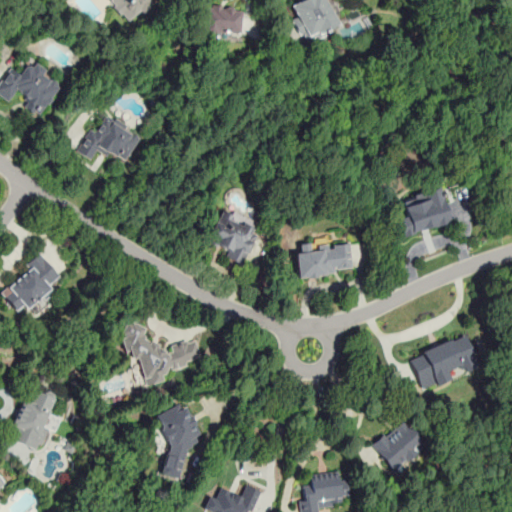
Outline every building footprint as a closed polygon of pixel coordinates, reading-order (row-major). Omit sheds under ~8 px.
[(114,0),(132,19),(154,0),(114,0)] [(298,0),(287,5),(304,41),(337,26),(325,0),(298,0)] [(240,34),(240,5),(202,5),(202,34),(240,34)] [(0,80),(0,96),(8,102),(15,93),(26,100),(22,106),(38,117),(61,84),(29,62),(20,75),(9,68),(0,80)] [(90,126),(75,150),(90,159),(98,147),(122,163),(140,135),(106,114),(96,130),(90,126)] [(399,235),(448,223),(439,186),(421,191),(424,203),(402,208),(404,216),(395,218),(399,235)] [(223,257),(242,265),(257,227),(217,211),(204,242),(226,251),(223,257)] [(295,277),(351,271),(348,239),(297,244),(298,252),(293,252),(295,277)] [(0,287),(0,293),(16,315),(60,282),(41,257),(0,287)] [(136,381),(200,364),(194,340),(158,349),(155,338),(144,341),(139,322),(122,326),(136,381)] [(407,356),(421,390),(454,377),(453,374),(477,365),(464,333),(407,356)] [(9,441),(37,450),(53,396),(25,388),(9,441)] [(177,478),(185,446),(196,442),(197,435),(187,406),(179,404),(154,413),(166,448),(159,474),(177,478)] [(370,447),(394,473),(425,444),(401,418),(370,447)] [(298,511),(316,511),(316,505),(348,501),(345,479),(338,480),(337,471),(307,475),(308,484),(301,485),(302,498),(297,499),(298,511)] [(208,492),(200,511),(202,511),(247,511),(257,489),(242,482),(238,492),(220,485),(216,495),(208,492)]
